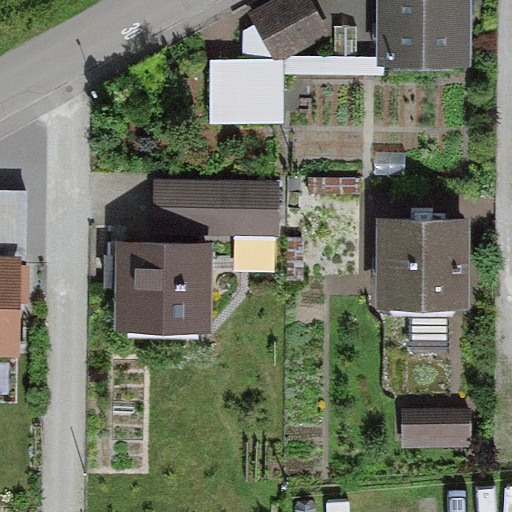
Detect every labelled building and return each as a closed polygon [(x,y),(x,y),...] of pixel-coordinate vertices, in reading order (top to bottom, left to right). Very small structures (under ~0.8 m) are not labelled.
[(331,33),(314,0),(273,0),(249,14),(256,28),(272,59),(283,57),(331,33)] [(470,0),(379,0),(380,64),(471,63),(470,0)] [(246,59),(211,59),(212,121),(283,123),(283,57),(272,59),(256,28),(245,31),(246,59)] [(278,186),(157,183),(156,233),(277,235),(278,186)] [(20,194),(0,194),(0,242),(20,243),(20,194)] [(473,217),(382,220),(384,310),(475,308),(473,217)] [(212,246),(116,244),(115,330),(210,332),(212,246)] [(8,261),(0,260),(0,357),(8,357),(8,261)] [(472,408),(404,408),(404,447),(472,446),(472,408)]
